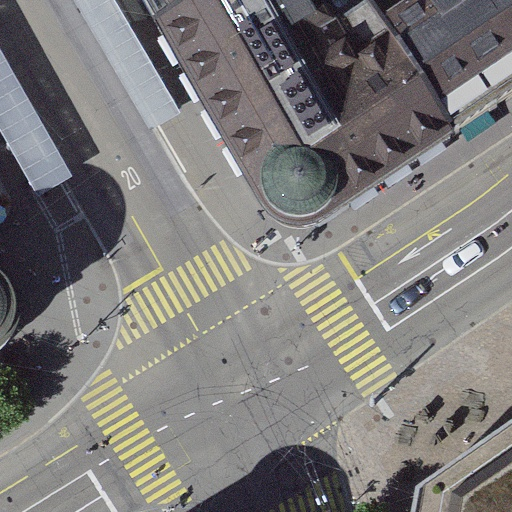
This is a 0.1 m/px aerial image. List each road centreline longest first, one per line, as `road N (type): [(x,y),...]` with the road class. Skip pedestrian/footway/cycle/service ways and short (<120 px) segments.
road 1 (residential): [(248,388),(24,0)]
road 2 (secondary): [(511,218),(248,388)]
road 3 (secondary): [(248,388),(46,511)]
road 4 (secondary): [(248,388),(299,511)]
